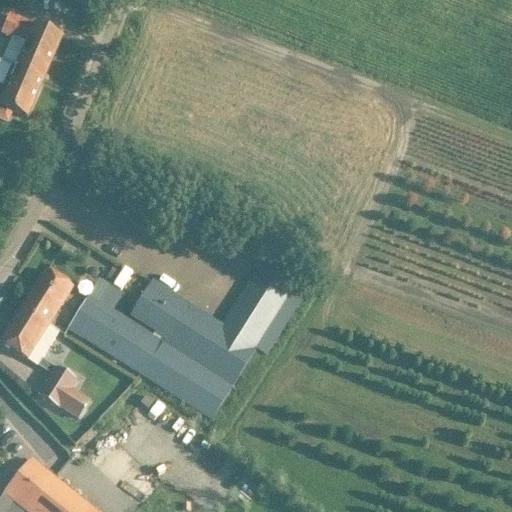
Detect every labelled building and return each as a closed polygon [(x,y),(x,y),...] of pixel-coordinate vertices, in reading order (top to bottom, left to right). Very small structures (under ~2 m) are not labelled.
[(11,16),(2,36),(13,41),(7,56),(17,60),(14,68),(16,69),(43,82),(62,38),(44,31),(11,16)] [(27,119),(43,82),(16,69),(11,67),(11,68),(0,62),(0,119),(7,123),(11,113),(27,119)] [(88,299),(68,330),(213,421),(256,352),(266,358),(307,292),(262,263),(221,328),(152,285),(132,318),(156,333),(152,339),(88,299)] [(58,336),(59,333),(49,327),(73,289),(63,283),(46,272),(21,311),(30,316),(29,317),(58,336)] [(0,344),(27,362),(34,351),(44,358),(58,336),(29,317),(30,316),(21,311),(0,344)] [(77,382),(56,369),(38,399),(58,412),(60,409),(77,421),(88,403),(71,392),(77,382)] [(146,398),(140,405),(147,411),(154,404),(146,397),(146,398)] [(124,488),(140,462),(127,455),(112,480),(124,488)] [(97,511),(45,473),(29,461),(5,494),(6,495),(2,500),(0,497),(0,511),(4,511),(11,503),(23,511),(97,511)]
